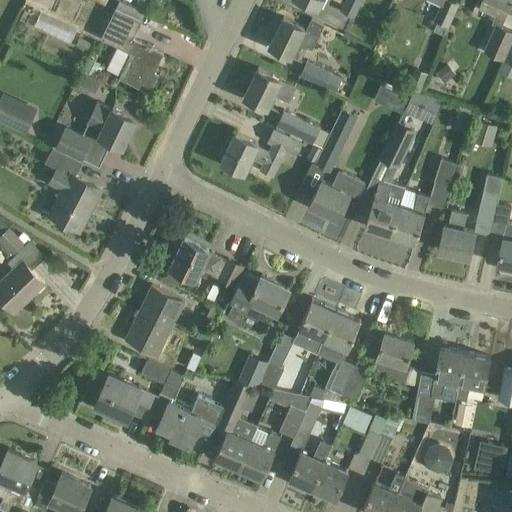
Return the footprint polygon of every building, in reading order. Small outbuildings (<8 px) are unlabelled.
[(344,0),(340,9),(354,16),(361,0),(344,0)] [(431,0),(440,4),(433,19),(448,26),(458,3),(452,0),(431,0)] [(503,59),(511,38),(511,30),(501,26),(509,8),(510,9),(511,2),(511,0),(482,0),(479,8),(495,15),(492,22),(495,24),(483,50),(503,59)] [(141,20),(115,7),(101,38),(131,52),(119,77),(150,91),(156,79),(150,76),(153,71),(154,72),(163,52),(151,46),(152,45),(148,43),(147,44),(133,37),(141,20)] [(312,49),(324,24),(312,18),(307,28),(283,16),(270,45),(300,60),(306,46),(312,49)] [(511,38),(503,59),(511,62),(511,38)] [(336,90),(342,78),(306,61),(300,74),(336,90)] [(453,74),(445,64),(436,72),(444,82),(453,74)] [(281,79),(276,76),(258,67),(244,96),(267,107),(274,94),(288,101),(294,88),(280,81),(281,79)] [(383,78),(375,97),(434,122),(442,102),(383,78)] [(0,116),(28,131),(40,107),(7,90),(0,105),(0,116)] [(111,108),(96,101),(86,122),(88,123),(83,133),(65,125),(56,145),(82,157),(90,140),(107,148),(111,141),(123,147),(137,118),(112,106),(111,108)] [(357,113),(342,106),(329,132),(323,147),(321,150),(316,161),(316,163),(316,164),(330,170),(357,113)] [(329,132),(284,111),(277,125),(292,132),(302,137),(323,147),(329,132)] [(417,130),(398,120),(380,156),(399,166),(417,130)] [(301,141),(302,137),(292,132),(290,135),(274,128),(268,141),(273,143),(269,151),(257,145),(258,143),(236,132),(222,161),(244,172),(252,157),(263,163),(261,168),(273,175),(285,150),(296,155),(302,142),(301,141)] [(307,156),(316,161),(321,150),(323,147),(314,143),(307,156)] [(79,229),(92,204),(101,188),(74,173),(80,161),(52,147),(45,162),(55,167),(47,182),(60,189),(48,212),(79,229)] [(457,162),(441,157),(432,184),(448,189),(457,162)] [(366,183),(355,177),(342,171),(335,185),(322,179),(310,203),(339,217),(350,193),(359,197),(366,183)] [(481,200),(496,203),(502,176),(487,172),(481,200)] [(365,226),(392,234),(400,204),(405,187),(381,180),(376,196),(375,196),(365,226)] [(400,204),(392,234),(416,242),(426,212),(425,212),(430,196),(419,192),(414,208),(400,204)] [(511,207),(496,203),(489,234),(491,234),(492,229),(505,232),(498,262),(500,263),(499,266),(501,270),(510,272),(511,270),(511,222),(508,222),(511,207)] [(445,224),(443,229),(439,249),(469,256),(475,231),(463,228),(467,212),(452,209),(448,225),(445,224)] [(200,216),(194,231),(211,238),(217,223),(200,216)] [(0,245),(11,257),(25,243),(3,220),(0,223),(0,245)] [(233,285),(243,265),(229,259),(227,261),(208,251),(209,249),(185,237),(172,263),(169,262),(162,275),(178,283),(184,272),(196,278),(202,264),(222,274),(220,279),(233,285)] [(45,283),(31,268),(22,259),(0,280),(0,296),(14,312),(45,283)] [(259,279),(244,272),(231,300),(234,301),(227,316),(242,323),(246,314),(257,320),(264,305),(278,312),(290,288),(261,274),(259,279)] [(139,311),(172,327),(185,300),(152,284),(139,311)] [(320,345),(337,308),(312,298),(296,335),(294,337),(292,341),(318,352),(320,345)] [(212,305),(206,317),(214,321),(220,309),(212,305)] [(361,319),(337,308),(320,345),(345,356),(361,319)] [(159,354),(172,327),(139,311),(126,337),(159,354)] [(199,330),(196,336),(207,341),(210,335),(199,330)] [(406,382),(418,384),(421,369),(411,367),(411,365),(406,364),(414,339),(385,330),(377,356),(372,373),(405,383),(406,382)] [(294,337),(282,332),(269,360),(281,366),(292,341),(294,337)] [(421,369),(418,384),(420,384),(413,418),(429,422),(435,395),(431,394),(432,390),(442,392),(445,378),(460,381),(466,351),(441,346),(435,373),(421,370),(422,369),(421,369)] [(206,351),(199,366),(215,372),(221,358),(206,351)] [(491,356),(466,351),(460,381),(456,397),(467,399),(470,383),(485,386),(491,356)] [(165,382),(171,370),(148,359),(143,372),(165,382)] [(355,365),(342,359),(329,389),(342,395),(355,365)] [(281,366),(269,360),(257,385),(274,388),(275,388),(284,368),(281,366)] [(355,401),(368,370),(355,365),(342,395),(355,401)] [(511,369),(505,368),(500,389),(498,398),(511,401),(511,369)] [(184,376),(171,370),(161,391),(174,397),(184,376)] [(141,388),(142,387),(110,373),(96,404),(128,418),(131,410),(149,418),(159,396),(141,388)] [(253,384),(235,380),(224,405),(241,412),(253,384)] [(312,396),(310,396),(275,388),(274,388),(273,389),(269,398),(289,407),(279,430),(295,437),(310,401),(312,396)] [(191,411),(169,401),(159,426),(174,433),(172,438),(190,445),(194,434),(208,441),(224,406),(198,394),(191,411)] [(321,406),(310,401),(295,437),(305,441),(321,406)] [(350,404),(342,423),(364,432),(372,413),(350,404)] [(369,457),(386,418),(377,413),(359,452),(369,457)] [(388,413),(386,418),(369,457),(381,462),(400,418),(388,413)] [(239,467),(257,426),(244,420),(244,419),(234,414),(215,456),(239,467)] [(257,426),(239,467),(263,478),(282,435),(271,431),(270,433),(257,427),(257,426)] [(313,454),(302,449),(290,477),(293,479),(291,483),(302,489),(305,484),(313,487),(325,459),(332,444),(320,439),(313,454)] [(8,448),(5,454),(0,466),(0,494),(4,497),(1,501),(16,508),(13,511),(29,511),(30,511),(18,505),(37,461),(8,448)] [(349,469),(325,459),(313,487),(336,498),(349,469)] [(61,511),(79,511),(91,485),(62,472),(56,485),(44,479),(35,500),(47,505),(50,499),(64,506),(61,511)] [(363,510),(368,511),(389,511),(405,477),(396,473),(390,488),(375,481),(363,510)] [(405,477),(389,511),(434,511),(442,497),(429,491),(430,488),(405,477)] [(144,511),(145,509),(113,494),(105,511),(144,511)]
